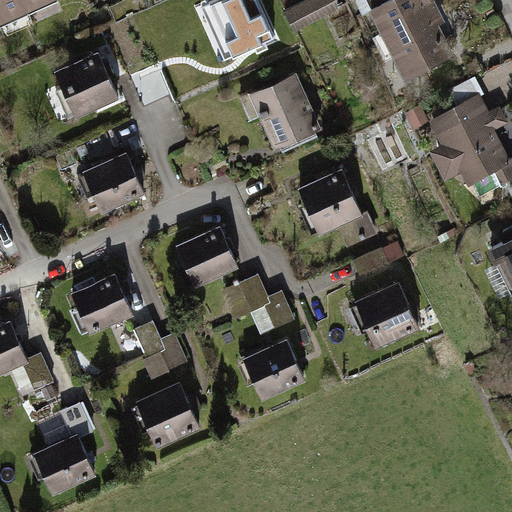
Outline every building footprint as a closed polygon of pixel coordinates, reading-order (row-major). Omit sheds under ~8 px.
[(20,0),(0,0),(0,24),(27,14),(20,0)] [(24,0),(30,13),(61,0),(24,0)] [(274,41),(254,0),(229,0),(204,12),(228,63),(274,41)] [(302,0),(287,8),(297,29),(341,7),(338,0),(302,0)] [(368,0),(361,3),(394,73),(454,45),(432,0),(368,0)] [(117,96),(96,50),(51,71),(71,116),(117,96)] [(319,123),(297,72),(248,92),(269,143),(319,123)] [(511,158),(511,156),(480,89),(428,113),(439,136),(426,142),(441,173),(457,166),(464,181),(511,158)] [(126,152),(83,172),(102,212),(145,192),(126,152)] [(341,167),(295,188),(314,230),(360,210),(341,167)] [(351,243),(380,231),(372,211),(343,223),(351,243)] [(511,222),(481,238),(511,302),(511,222)] [(219,225),(175,244),(192,284),(236,265),(219,225)] [(288,286),(269,291),(264,271),(245,276),(259,330),(297,320),(288,286)] [(110,272),(64,292),(80,331),(127,312),(110,272)] [(396,277),(350,299),(373,345),(418,323),(396,277)] [(28,359),(10,320),(0,324),(0,372),(8,368),(28,359)] [(160,322),(124,328),(128,356),(147,353),(150,372),(188,365),(182,329),(162,333),(160,322)] [(286,336),(239,355),(255,394),(302,374),(286,336)] [(28,359),(8,368),(21,397),(55,381),(42,353),(28,359)] [(174,381),(132,400),(149,439),(192,419),(174,381)] [(73,404),(60,410),(73,436),(77,435),(78,438),(96,430),(82,400),(73,404)] [(73,436),(31,456),(50,495),(95,474),(78,438),(77,435),(73,436)]
